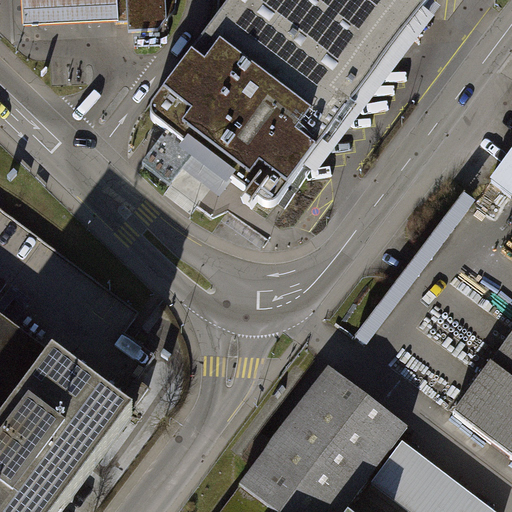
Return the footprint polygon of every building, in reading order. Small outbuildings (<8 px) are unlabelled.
[(73,27),(117,25),(115,0),(21,0),(23,30),(73,27)] [(128,36),(159,34),(176,12),(177,0),(115,0),(117,25),(128,24),(128,36)] [(218,0),(215,25),(147,115),(270,213),(431,0),(218,0)] [(511,152),(488,184),(511,201),(511,152)] [(378,361),(478,211),(459,198),(358,348),(378,361)] [(0,324),(115,409),(155,358),(124,334),(138,312),(0,208),(0,324)] [(0,511),(67,511),(133,423),(115,409),(42,355),(0,324),(0,511)] [(511,337),(453,415),(511,461),(511,337)] [(348,511),(367,488),(399,511),(491,511),(399,443),(407,433),(325,372),(220,511),(348,511)]
